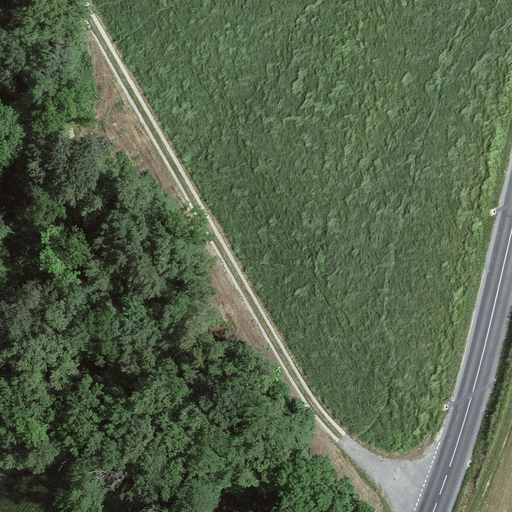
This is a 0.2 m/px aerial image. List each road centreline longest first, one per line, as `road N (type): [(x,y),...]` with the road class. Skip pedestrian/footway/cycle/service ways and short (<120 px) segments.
road 1 (track): [(425,511),(341,440),(299,386),(78,0)]
road 2 (secondary): [(433,511),(511,227)]
road 3 (track): [(116,511),(0,436)]
